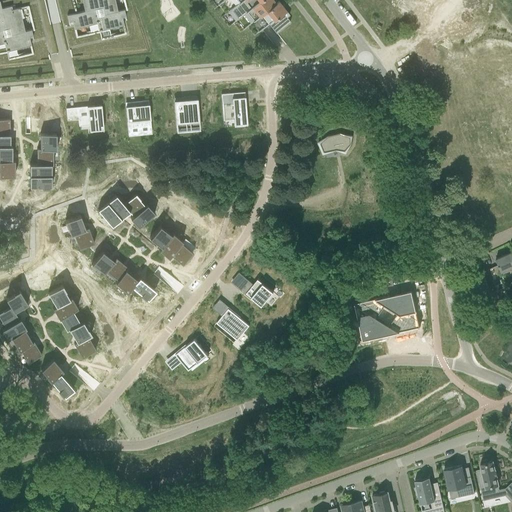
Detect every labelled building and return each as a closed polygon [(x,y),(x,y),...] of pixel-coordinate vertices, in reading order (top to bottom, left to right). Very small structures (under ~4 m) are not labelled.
[(71,0),(72,0),(81,0),(84,11),(84,12),(94,10),(99,9),(96,0),(71,0)] [(119,11),(116,0),(96,0),(99,9),(102,8),(103,15),(119,11)] [(242,0),(238,3),(230,10),(230,11),(231,10),(237,19),(237,20),(246,13),(251,9),(246,3),(249,0),(257,0),(259,3),(262,0),(242,0)] [(251,9),(246,13),(253,21),(252,22),(253,22),(266,11),(276,4),(275,4),(274,3),(272,0),(262,0),(259,3),(251,9)] [(428,0),(385,0),(408,30),(436,9),(428,0)] [(433,0),(439,7),(447,0),(454,8),(462,2),(460,0),(433,0)] [(276,4),(266,11),(273,20),(268,24),(269,24),(276,33),(290,22),(286,17),(289,15),(285,10),(278,2),(276,4)] [(9,7),(1,9),(6,29),(9,28),(11,35),(24,32),(21,18),(30,16),(28,6),(10,10),(9,7)] [(91,35),(99,33),(100,32),(96,17),(94,10),(84,12),(84,11),(67,15),(68,21),(71,20),(74,29),(88,25),(91,35)] [(124,10),(119,11),(103,15),(104,16),(96,17),(100,32),(99,33),(101,40),(111,38),(110,36),(109,29),(123,25),(121,16),(125,15),(124,10)] [(6,53),(8,60),(18,58),(16,49),(31,45),(29,36),(32,35),(31,30),(24,32),(11,35),(11,36),(3,38),(7,53),(6,53)] [(483,82),(461,88),(464,100),(486,94),(483,82)] [(244,92),(220,94),(223,121),(224,121),(224,120),(233,119),(233,125),(246,124),(247,124),(246,118),(244,92)] [(486,94),(464,100),(467,112),(490,105),(486,94)] [(183,100),(173,101),(176,132),(177,132),(177,128),(183,128),(183,130),(192,129),(192,127),(198,127),(198,130),(199,130),(197,96),(183,97),(183,100)] [(137,104),(125,105),(127,128),(129,127),(150,125),(148,100),(137,101),(137,104)] [(87,106),(65,108),(67,121),(78,120),(78,126),(88,125),(102,124),(101,107),(88,109),(87,106)] [(9,119),(0,118),(0,134),(9,134),(9,119)] [(496,125),(484,126),(487,153),(499,152),(496,125)] [(484,126),(473,127),(475,154),(487,153),(484,126)] [(473,127),(461,128),(464,155),(475,154),(473,127)] [(461,128),(449,129),(452,156),(464,155),(461,128)] [(55,133),(39,134),(40,149),(52,149),(55,149),(55,147),(55,135),(55,133)] [(318,143),(320,147),(321,146),(322,148),(320,148),(322,153),(323,154),(324,154),(327,153),(327,152),(332,151),(333,152),(336,151),(338,151),(338,150),(340,151),(340,152),(345,153),(346,152),(348,149),(347,149),(348,147),(349,147),(351,144),(351,141),(350,141),(350,140),(351,140),(352,137),(351,136),(347,135),(346,136),(343,135),(343,134),(340,133),(339,133),(335,134),(335,135),(333,135),(333,134),(328,135),(325,137),(325,139),(323,141),(322,140),(318,142),(318,143)] [(0,145),(9,146),(9,145),(9,134),(0,134),(0,145)] [(25,134),(19,134),(20,158),(36,158),(36,149),(36,134),(30,134),(25,134)] [(9,146),(0,145),(0,160),(11,161),(11,160),(11,145),(9,145),(9,146)] [(40,149),(36,149),(36,158),(36,164),(37,164),(51,164),(52,164),(52,162),(52,150),(52,149),(40,149)] [(11,161),(0,160),(0,176),(14,176),(14,160),(11,160),(11,161)] [(36,164),(29,164),(29,176),(48,175),(48,176),(51,176),(51,175),(51,164),(37,164),(36,164)] [(370,178),(363,180),(359,171),(348,175),(353,189),(371,183),(370,178)] [(48,175),(29,176),(29,187),(48,187),(51,187),(51,176),(48,176),(48,175)] [(115,194),(106,202),(108,204),(120,218),(128,211),(129,211),(123,204),(117,196),(115,194)] [(123,204),(129,211),(128,211),(132,216),(133,216),(145,206),(144,205),(136,195),(135,194),(123,204)] [(105,203),(97,210),(111,226),(120,218),(108,204),(106,202),(105,203)] [(132,216),(130,218),(138,227),(154,213),(147,204),(146,204),(144,205),(145,206),(133,216),(132,216)] [(80,215),(65,220),(65,222),(69,234),(70,235),(73,234),(85,229),(80,215)] [(109,237),(101,246),(115,257),(128,268),(138,277),(145,282),(152,274),(158,266),(159,266),(167,257),(158,250),(123,220),(111,235),(115,238),(113,241),(109,237)] [(159,225),(149,238),(161,247),(171,235),(170,234),(161,227),(159,225)] [(85,229),(73,234),(74,235),(78,246),(79,248),(93,243),(88,228),(85,229)] [(161,247),(158,250),(167,257),(168,258),(170,255),(180,243),(182,241),(181,240),(173,234),(172,233),(171,235),(161,247)] [(180,243),(170,255),(182,265),(192,252),(190,251),(181,243),(180,243)] [(102,250),(92,263),(93,264),(102,272),(104,273),(106,270),(114,260),(113,260),(102,250)] [(511,255),(510,252),(495,259),(498,265),(502,272),(511,267),(511,255)] [(114,260),(106,270),(107,271),(116,279),(117,279),(117,280),(125,270),(126,270),(128,268),(115,257),(113,260),(114,260)] [(482,271),(468,276),(476,299),(485,295),(490,294),(489,293),(488,287),(484,275),(489,273),(492,281),(499,277),(495,266),(484,271),(483,272),(482,271)] [(117,279),(115,282),(116,283),(125,291),(127,292),(131,287),(131,286),(137,279),(136,279),(126,270),(125,270),(117,280),(117,279)] [(137,279),(131,286),(131,287),(145,298),(147,300),(155,290),(153,289),(145,282),(138,277),(136,279),(137,279)] [(248,280),(241,289),(262,306),(273,292),(273,291),(258,279),(253,284),(248,280)] [(61,285),(47,293),(55,306),(69,298),(68,297),(62,287),(61,285)] [(7,298),(5,299),(10,306),(14,312),(27,304),(19,290),(17,291),(7,298)] [(362,340),(383,336),(420,327),(412,290),(391,295),(354,303),(362,340)] [(55,306),(52,308),(58,318),(72,310),(77,307),(71,297),(69,298),(55,306)] [(30,310),(19,316),(20,318),(26,329),(33,341),(41,354),(46,362),(57,356),(65,369),(68,371),(74,363),(75,364),(82,359),(81,357),(73,343),(66,331),(58,318),(52,308),(47,300),(33,308),(36,313),(33,315),(30,310)] [(10,306),(0,312),(0,319),(4,326),(5,327),(19,319),(18,319),(14,312),(10,306)] [(228,308),(216,322),(216,323),(217,323),(237,339),(237,340),(249,326),(228,308)] [(72,310),(58,318),(66,331),(69,330),(69,329),(80,323),(79,322),(73,311),(72,310)] [(3,328),(1,329),(7,340),(9,338),(11,338),(11,337),(24,329),(25,329),(26,329),(20,318),(18,319),(19,319),(5,327),(3,328)] [(80,323),(69,329),(69,330),(76,342),(87,336),(90,335),(89,333),(83,322),(82,321),(79,322),(80,323)] [(24,329),(11,337),(11,338),(18,349),(18,350),(20,350),(20,349),(32,342),(25,329),(24,329)] [(76,342),(73,343),(81,357),(95,349),(94,347),(88,337),(87,336),(76,342)] [(195,338),(175,354),(188,370),(208,354),(207,354),(195,339),(195,338)] [(32,342),(20,349),(20,350),(20,351),(26,361),(27,363),(41,354),(33,341),(32,342)] [(52,359),(40,369),(42,370),(49,380),(50,381),(60,373),(63,371),(52,359)] [(60,373),(50,381),(51,381),(63,395),(64,397),(73,389),(72,387),(60,373)] [(511,501),(511,482),(506,489),(498,490),(497,484),(498,484),(496,475),(497,475),(495,469),(495,470),(493,461),(487,462),(487,460),(482,461),(482,463),(480,464),(481,470),(477,471),(481,491),(489,489),(491,498),(505,495),(511,502),(511,501)] [(444,469),(447,484),(448,489),(456,487),(458,497),(474,493),(470,477),(464,478),(461,465),(444,469)] [(421,511),(444,511),(438,484),(437,484),(438,486),(433,487),(432,483),(431,484),(429,477),(414,480),(420,503),(430,501),(432,508),(421,510),(421,511)] [(395,511),(394,505),(392,505),(391,501),(390,501),(388,492),(384,492),(384,491),(379,492),(379,493),(372,495),(375,511),(395,511)] [(353,503),(349,505),(342,506),(343,511),(370,511),(369,505),(362,506),(361,501),(353,502),(353,503)]
